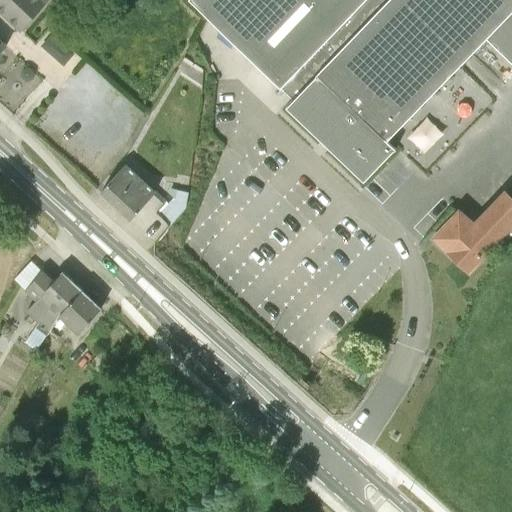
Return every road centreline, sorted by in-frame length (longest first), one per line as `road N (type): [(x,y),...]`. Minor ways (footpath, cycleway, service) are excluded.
road 1 (primary): [(410,511),(80,215),(65,211)]
road 2 (primary): [(65,211),(68,225),(362,511)]
